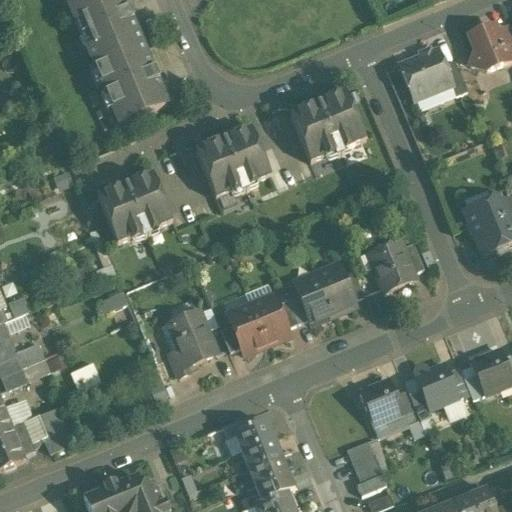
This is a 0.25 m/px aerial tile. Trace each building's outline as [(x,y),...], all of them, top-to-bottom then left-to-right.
[(119,0),(92,0),(68,10),(94,70),(141,50),(131,25),(133,25),(128,14),(126,14),(119,0)] [(511,42),(508,32),(497,36),(510,68),(511,66),(511,42)] [(482,37),(468,42),(474,58),(469,71),(485,78),(510,68),(497,36),(495,33),(488,36),(482,38),(482,37)] [(141,50),(94,70),(119,129),(166,109),(156,86),(158,85),(154,74),(152,75),(141,50)] [(436,56),(399,71),(409,95),(410,96),(412,97),(414,98),(417,99),(419,99),(435,92),(437,98),(451,92),(443,72),(436,56)] [(466,98),(454,68),(443,72),(451,92),(455,102),(466,98)] [(345,98),(290,121),(310,169),(334,159),(336,164),(343,161),(341,156),(365,146),(345,98)] [(250,133),(195,156),(215,204),(239,194),(242,199),(248,196),(246,191),(270,181),(250,133)] [(152,178),(97,201),(117,249),(141,239),(143,244),(150,242),(148,236),(172,226),(152,178)] [(497,205),(465,218),(469,227),(467,232),(469,239),(475,241),(482,259),(511,247),(511,240),(499,210),(497,205)] [(511,206),(511,205),(499,210),(511,240),(511,206)] [(399,249),(372,260),(376,270),(372,272),(383,299),(415,285),(412,280),(402,254),(399,249)] [(423,275),(413,249),(402,254),(412,280),(423,275)] [(342,283),(337,270),(315,279),(333,322),(355,312),(353,307),(342,283)] [(363,302),(353,278),(342,283),(353,307),(363,302)] [(315,279),(293,289),(298,301),(308,325),(311,331),(333,322),(315,279)] [(102,317),(127,307),(122,295),(97,304),(102,317)] [(276,311),(272,301),(249,311),(266,352),(289,342),(286,335),(276,311)] [(308,325),(298,301),(287,306),(297,330),(308,325)] [(8,311),(13,323),(25,318),(20,306),(8,311)] [(297,330),(287,306),(276,311),(286,335),(297,330)] [(249,311),(226,320),(231,331),(240,354),(243,361),(266,352),(249,311)] [(199,317),(161,333),(172,358),(178,356),(185,373),(188,372),(217,359),(199,317)] [(0,328),(0,382),(19,375),(20,375),(42,364),(36,349),(14,358),(13,358),(9,347),(8,347),(1,328),(0,328)] [(231,331),(220,336),(229,358),(240,354),(231,331)] [(172,358),(167,360),(177,382),(190,377),(188,372),(185,373),(178,356),(172,358)] [(499,356),(469,369),(474,381),(482,401),(511,388),(502,363),(499,356)] [(511,358),(502,363),(511,388),(511,358)] [(91,367),(70,376),(77,393),(99,384),(91,367)] [(443,370),(413,384),(426,416),(427,416),(442,409),(457,403),(446,377),(443,370)] [(167,400),(155,372),(143,377),(147,387),(154,405),(167,400)] [(463,385),(457,373),(446,377),(457,403),(458,405),(469,401),(463,385)] [(19,375),(0,382),(0,385),(5,396),(25,388),(19,375)] [(474,381),(463,385),(469,401),(471,406),(482,401),(474,381)] [(426,416),(413,384),(401,388),(404,395),(412,415),(417,427),(430,422),(427,416),(426,416)] [(387,386),(358,398),(371,430),(400,417),(393,400),(387,386)] [(147,387),(130,394),(138,412),(154,405),(147,387)] [(404,395),(393,400),(400,417),(401,419),(412,415),(404,395)] [(457,403),(442,409),(449,426),(464,419),(458,405),(457,403)] [(0,411),(0,435),(9,432),(0,411)] [(53,414),(9,432),(20,459),(29,455),(31,456),(42,444),(48,459),(70,450),(63,434),(62,435),(53,414)] [(249,421),(220,433),(225,445),(232,442),(232,441),(254,432),(249,421)] [(254,432),(232,441),(232,442),(239,459),(270,446),(263,428),(254,432)] [(9,432),(0,435),(0,474),(22,465),(20,459),(9,432)] [(270,446),(239,459),(246,475),(277,462),(270,446)] [(365,447),(345,456),(350,466),(369,458),(365,447)] [(369,458),(350,466),(354,477),(374,469),(369,458)] [(277,462),(246,475),(253,492),(284,479),(277,462)] [(374,469),(354,477),(359,489),(379,480),(374,469)] [(284,479),(253,492),(260,509),(285,498),(291,496),(284,479)] [(359,489),(354,491),(359,503),(384,492),(379,480),(359,489)] [(136,482),(120,489),(115,487),(100,493),(98,498),(82,505),(85,511),(165,511),(164,507),(159,506),(152,489),(148,491),(138,487),(136,482)] [(492,511),(485,494),(468,501),(473,511),(492,511)] [(260,509),(253,511),(252,511),(290,511),(285,498),(260,509)] [(387,499),(366,508),(368,511),(387,511),(391,510),(387,499)] [(473,511),(468,501),(451,508),(453,511),(473,511)]
